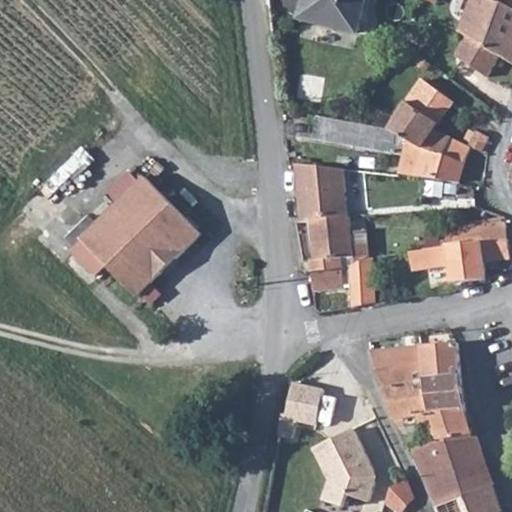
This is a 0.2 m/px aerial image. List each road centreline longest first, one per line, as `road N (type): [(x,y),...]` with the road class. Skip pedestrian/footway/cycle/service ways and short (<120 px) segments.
road 1 (residential): [(255,0),(285,329)]
road 2 (track): [(285,329),(215,353),(152,359),(0,331)]
road 3 (residential): [(342,334),(432,511)]
road 4 (residential): [(285,329),(239,511)]
road 5 (track): [(18,0),(143,131)]
road 6 (residential): [(511,484),(464,310)]
road 7 (residential): [(464,310),(342,334)]
